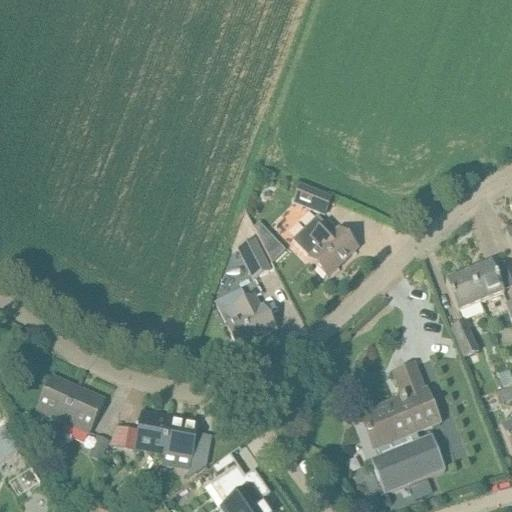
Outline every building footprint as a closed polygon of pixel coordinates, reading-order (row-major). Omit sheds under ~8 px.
[(330,201),(301,188),(294,205),(323,218),(330,201)] [(292,243),(309,261),(327,280),(357,251),(338,232),(336,234),(327,225),(325,227),(317,219),(292,243)] [(260,242),(267,234),(258,225),(253,229),(260,242)] [(264,261),(254,243),(238,251),(253,281),(270,273),(264,261)] [(285,252),(276,243),(265,253),(271,265),(285,252)] [(468,276),(481,306),(503,297),(491,266),(468,276)] [(458,315),(481,306),(468,276),(445,285),(458,315)] [(226,328),(226,329),(238,352),(275,333),(263,309),(260,311),(254,299),(246,303),(243,297),(237,295),(219,304),(217,311),(226,328)] [(451,331),(463,360),(478,354),(466,325),(451,331)] [(438,425),(425,395),(413,367),(393,376),(402,400),(399,401),(400,405),(361,421),(377,460),(370,463),(385,498),(445,474),(445,472),(443,473),(430,441),(432,440),(431,439),(420,443),(417,434),(438,425)] [(37,412),(63,424),(77,392),(51,380),(37,412)] [(511,402),(511,389),(498,395),(502,406),(511,402)] [(63,424),(89,435),(103,404),(77,392),(63,424)] [(135,451),(163,456),(170,422),(141,416),(138,433),(135,451)] [(170,422),(163,456),(177,459),(174,472),(188,475),(187,481),(205,468),(207,459),(192,456),(196,437),(197,433),(198,427),(170,422)] [(511,458),(511,426),(500,432),(511,459),(511,458)] [(120,429),(118,429),(116,428),(111,446),(115,447),(119,445),(122,433),(120,429)] [(127,434),(125,445),(128,450),(135,451),(138,433),(130,431),(127,434)] [(97,439),(93,448),(104,454),(109,444),(97,439)] [(229,458),(216,467),(221,474),(234,465),(229,458)] [(237,470),(214,485),(228,506),(221,511),(265,511),(260,504),(270,497),(254,473),(244,480),(237,470)] [(426,483),(409,490),(414,503),(431,496),(426,483)]
